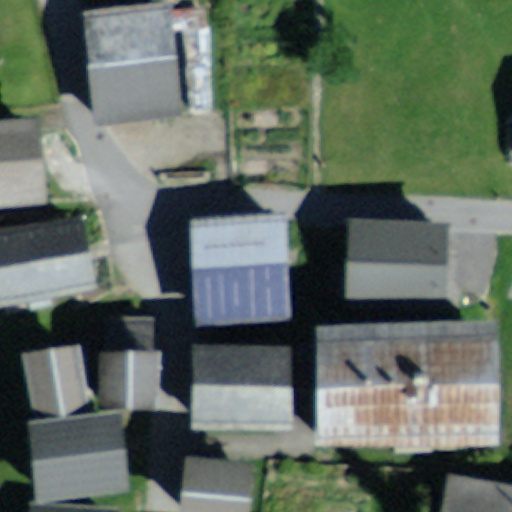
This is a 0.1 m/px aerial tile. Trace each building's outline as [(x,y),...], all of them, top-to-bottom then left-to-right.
[(104,7),(107,54),(181,50),(178,3),(104,7)] [(31,129),(0,130),(0,194),(35,193),(31,129)] [(82,220),(0,235),(0,258),(7,293),(93,277),(82,220)] [(339,220),(334,281),(440,288),(444,227),(339,220)] [(197,227),(198,307),(285,307),(284,226),(197,227)] [(319,332),(321,434),(491,431),(489,329),(319,332)] [(198,350),(199,422),(284,421),(284,349),(198,350)] [(78,350),(35,355),(40,400),(83,395),(78,350)] [(138,357),(105,354),(101,396),(134,399),(138,357)] [(112,417),(36,427),(43,488),(120,478),(112,417)] [(192,459),(184,511),(185,511),(246,511),(253,467),(192,459)] [(511,511),(511,497),(455,487),(449,511),(511,511)]
